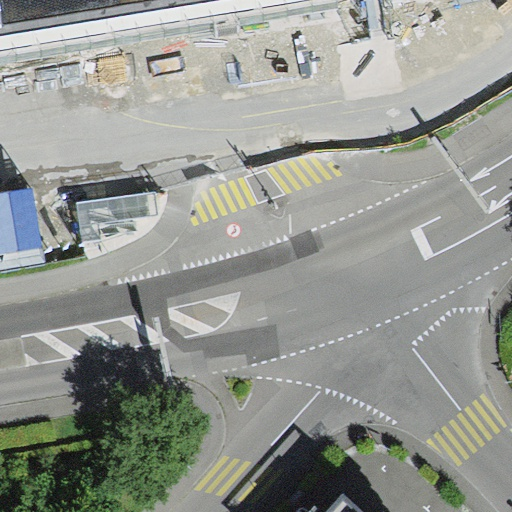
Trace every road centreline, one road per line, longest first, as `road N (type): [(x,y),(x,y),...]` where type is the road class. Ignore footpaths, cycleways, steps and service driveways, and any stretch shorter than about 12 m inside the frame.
road 1 (residential): [(352,278),(237,313),(0,356)]
road 2 (residential): [(383,321),(209,511)]
road 3 (residential): [(383,321),(511,475)]
road 4 (residential): [(511,199),(352,278)]
road 5 (unknown): [(352,278),(256,176)]
